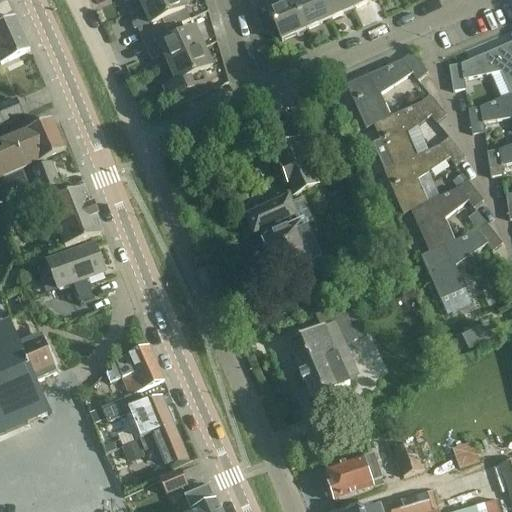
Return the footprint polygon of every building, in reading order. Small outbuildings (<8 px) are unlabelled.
[(134,24),(142,42),(180,25),(176,15),(186,11),(180,0),(158,0),(142,8),(147,19),(134,24)] [(281,43),(306,32),(293,3),(269,13),(262,0),(249,0),(253,9),(252,10),(264,37),(276,32),(281,43)] [(298,0),(293,3),(306,32),(329,22),(319,0),(298,0)] [(319,0),(329,22),(353,11),(347,0),(319,0)] [(347,0),(353,11),(377,1),(376,0),(347,0)] [(0,66),(30,52),(14,19),(0,25),(0,66)] [(163,56),(168,67),(203,51),(203,50),(195,31),(185,36),(180,25),(142,42),(151,62),(163,56)] [(501,75),(510,97),(511,96),(511,44),(461,67),(461,66),(448,68),(453,94),(466,92),(464,82),(501,75)] [(212,69),(203,50),(203,51),(168,67),(172,77),(157,84),(160,90),(163,88),(164,90),(169,102),(208,85),(202,73),(212,69)] [(365,131),(373,128),(390,119),(380,97),(411,76),(417,83),(427,76),(411,55),(402,62),(402,63),(346,87),(365,131)] [(143,84),(134,88),(139,100),(148,96),(143,84)] [(511,121),(511,96),(510,97),(480,110),(479,109),(468,112),(472,137),(485,135),(483,126),(511,121)] [(373,128),(391,170),(417,159),(407,136),(430,118),(435,126),(445,118),(430,97),(420,105),(420,106),(390,119),(373,128)] [(0,126),(23,117),(17,102),(0,108),(0,126)] [(3,151),(0,151),(0,179),(65,153),(52,122),(0,144),(3,151)] [(439,130),(429,138),(436,146),(446,139),(439,130)] [(298,141),(272,152),(277,163),(292,197),(293,199),(319,187),(303,151),(298,141)] [(401,218),(410,213),(427,205),(418,183),(448,161),(454,170),(465,162),(449,141),(439,148),(439,149),(417,159),(391,170),(383,173),(401,218)] [(511,165),(511,146),(498,153),(498,152),(486,154),(491,180),(503,178),(502,168),(511,165)] [(91,209),(84,193),(66,200),(52,165),(33,173),(47,208),(64,252),(102,237),(95,220),(97,220),(92,209),(91,209)] [(462,176),(452,184),(457,191),(459,190),(468,183),(467,182),(462,176)] [(410,213),(429,254),(430,254),(454,243),(444,222),(467,204),(473,211),(483,204),(468,183),(459,190),(457,191),(458,191),(427,205),(410,213)] [(300,225),(288,199),(245,218),(253,237),(259,235),(282,288),(323,269),(303,224),(300,225)] [(475,213),(467,220),(476,232),(485,225),(475,213)] [(477,234),(454,243),(430,254),(429,254),(429,255),(421,258),(440,303),(447,318),(472,307),(465,292),(455,269),(486,248),(491,255),(502,247),(486,226),(476,233),(477,234)] [(48,265),(58,292),(105,274),(94,247),(48,265)] [(335,325),(335,326),(342,342),(344,348),(368,336),(359,314),(335,325)] [(40,338),(20,347),(9,322),(0,326),(0,438),(50,416),(36,384),(56,375),(40,338)] [(494,340),(487,325),(461,337),(469,352),(494,340)] [(322,331),(289,346),(303,378),(301,379),(304,386),(306,385),(318,415),(340,405),(335,394),(350,387),(348,383),(333,346),(326,330),(322,331)] [(140,443),(175,427),(162,397),(140,406),(136,396),(164,384),(149,349),(115,364),(116,367),(112,368),(116,377),(120,375),(129,397),(124,400),(124,401),(102,411),(108,425),(130,416),(140,441),(139,441),(140,443)] [(100,411),(89,415),(94,426),(104,422),(100,411)] [(188,460),(175,427),(140,443),(145,454),(154,450),(159,464),(163,462),(165,469),(188,460)] [(113,442),(104,446),(107,453),(115,450),(113,442)] [(137,442),(121,449),(128,465),(144,458),(137,442)] [(471,445),(452,451),(458,471),(478,464),(471,445)] [(414,448),(394,455),(402,480),(423,473),(414,448)] [(334,505),(384,486),(373,457),(323,476),(327,487),(325,491),(327,499),(332,500),(334,505)] [(511,464),(498,469),(511,507),(511,464)] [(159,483),(167,499),(189,489),(181,473),(159,483)] [(219,511),(209,487),(184,498),(190,511),(219,511)] [(380,510),(371,511),(499,511),(497,507),(496,504),(476,510),(470,511),(437,511),(433,495),(426,497),(425,496),(399,504),(380,510)]
